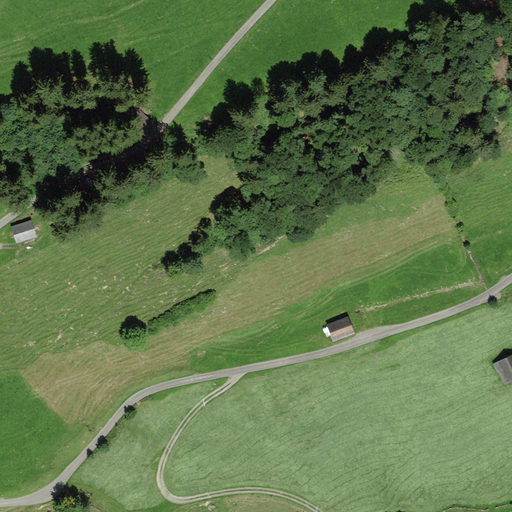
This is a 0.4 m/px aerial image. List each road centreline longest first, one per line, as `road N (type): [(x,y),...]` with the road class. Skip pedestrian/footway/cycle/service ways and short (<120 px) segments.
road 1 (unclassified): [(0,503),(51,492),(148,392),(341,350),(463,307),(511,279)]
road 2 (track): [(314,511),(295,498),(256,491),(170,498),(157,481),(178,429),(243,370)]
